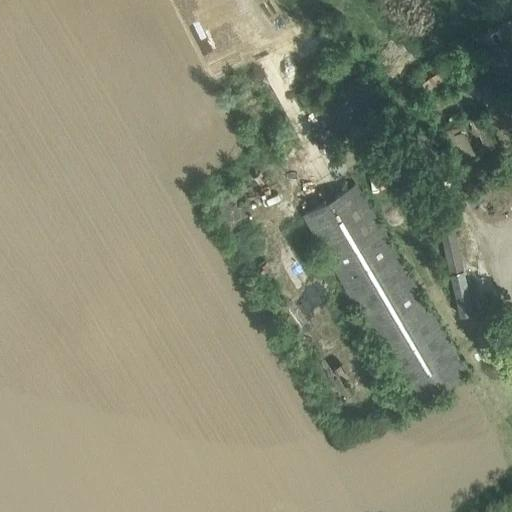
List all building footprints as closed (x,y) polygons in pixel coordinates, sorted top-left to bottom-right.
[(511,17),(480,35),(511,94),(511,17)] [(466,52),(447,64),(413,90),(418,96),(451,70),(453,72),(471,60),(466,52)] [(436,106),(430,96),(421,102),(428,111),(436,106)] [(478,112),(442,132),(459,165),(496,145),(478,112)] [(405,400),(409,407),(468,373),(356,183),(304,213),(411,396),(405,400)] [(452,213),(438,216),(459,316),(473,313),(452,213)]
